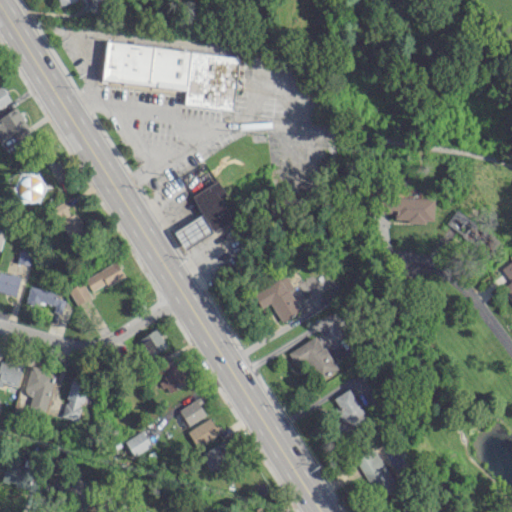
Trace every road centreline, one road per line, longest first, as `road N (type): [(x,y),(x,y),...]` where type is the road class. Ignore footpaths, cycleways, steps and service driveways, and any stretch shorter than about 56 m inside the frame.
road 1 (primary): [(0,9),(325,511)]
road 2 (residential): [(511,354),(451,272),(340,246)]
road 3 (residential): [(186,295),(112,340),(71,345),(0,324)]
